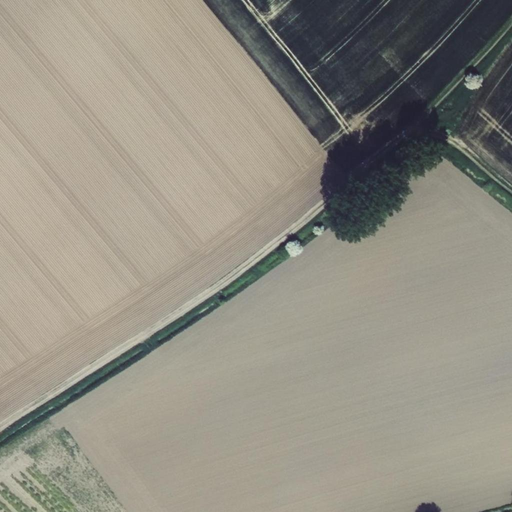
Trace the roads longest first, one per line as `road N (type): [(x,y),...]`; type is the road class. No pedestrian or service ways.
road 1 (track): [(0,431),(224,282),(398,140)]
road 2 (track): [(511,24),(398,140)]
road 3 (track): [(398,140),(440,136),(511,193)]
